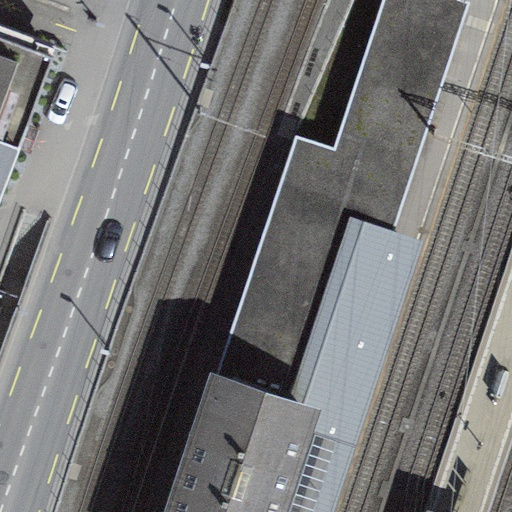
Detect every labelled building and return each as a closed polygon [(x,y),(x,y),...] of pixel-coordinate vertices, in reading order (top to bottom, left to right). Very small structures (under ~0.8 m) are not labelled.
[(341,259),(357,264),(373,270),(388,226),(464,1),(462,0),(387,0),(336,152),(299,140),(267,234),(341,259)] [(0,181),(51,51),(0,32),(0,181)] [(309,411),(275,511),(332,511),(423,237),(388,226),(373,270),(357,264),(341,259),(330,293),(305,367),(292,406),(309,411)] [(341,259),(267,234),(216,381),(292,406),(305,367),(262,353),(287,279),(330,293),(341,259)] [(330,293),(287,279),(262,353),(305,367),(330,293)] [(275,511),(309,411),(292,406),(216,381),(200,431),(198,431),(171,511),(275,511)]
